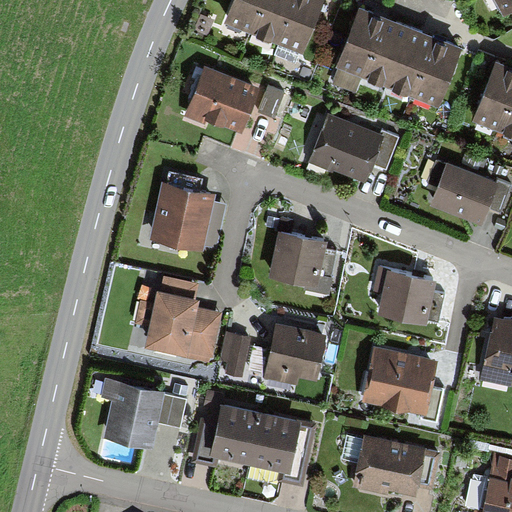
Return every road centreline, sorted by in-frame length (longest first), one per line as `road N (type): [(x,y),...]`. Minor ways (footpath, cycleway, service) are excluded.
road 1 (tertiary): [(41,466),(105,188),(174,0)]
road 2 (residential): [(511,271),(249,171),(193,159)]
road 3 (residential): [(41,466),(238,511)]
